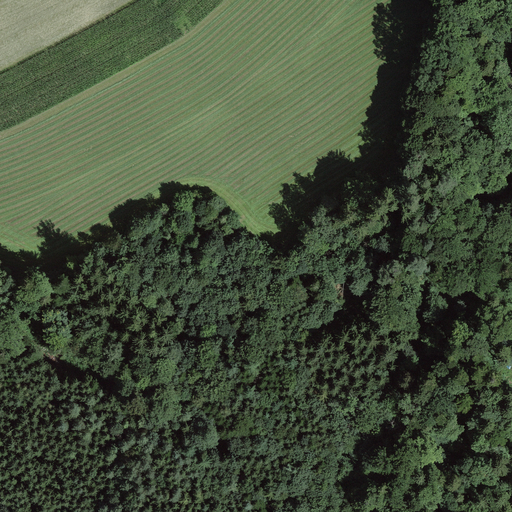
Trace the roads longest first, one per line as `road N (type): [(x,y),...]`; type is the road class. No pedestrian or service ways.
road 1 (track): [(0,273),(51,284),(103,314),(136,356),(170,423)]
road 2 (track): [(163,412),(40,361),(0,360)]
